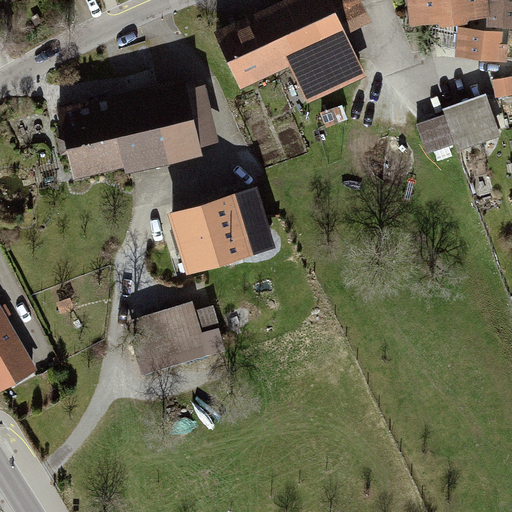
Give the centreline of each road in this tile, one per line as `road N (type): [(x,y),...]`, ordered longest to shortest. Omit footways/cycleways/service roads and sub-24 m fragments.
road 1 (track): [(36,477),(68,445),(107,376),(144,253),(150,184),(162,173),(227,156),(197,79),(143,0)]
road 2 (residential): [(0,85),(173,0)]
